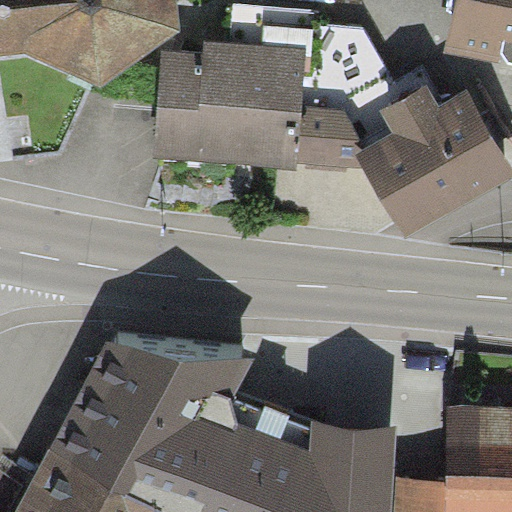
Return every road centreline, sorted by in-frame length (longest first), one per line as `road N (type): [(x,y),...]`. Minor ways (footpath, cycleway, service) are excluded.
road 1 (primary): [(0,245),(152,273),(351,291)]
road 2 (residential): [(351,291),(443,227),(511,205)]
road 3 (primary): [(351,291),(511,302)]
